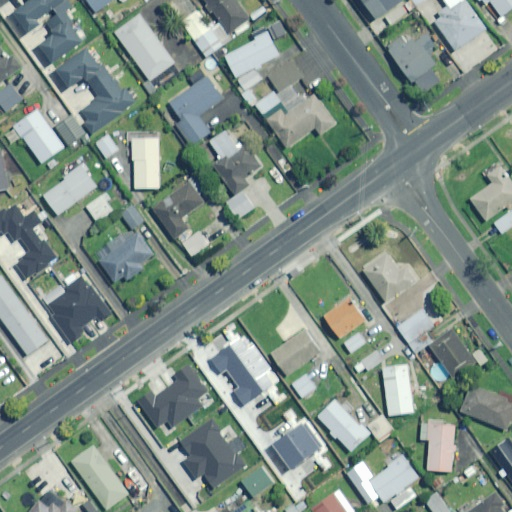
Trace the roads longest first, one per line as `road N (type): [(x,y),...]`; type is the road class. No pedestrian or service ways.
road 1 (tertiary): [(0,448),(395,164)]
road 2 (residential): [(511,329),(395,164)]
road 3 (residential): [(418,148),(311,0)]
